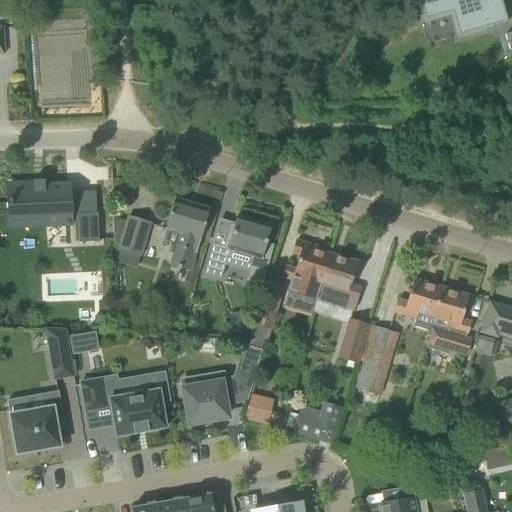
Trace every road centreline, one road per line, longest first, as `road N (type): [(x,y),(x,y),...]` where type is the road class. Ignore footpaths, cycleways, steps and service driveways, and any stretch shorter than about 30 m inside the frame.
road 1 (residential): [(0,511),(300,456),(330,472),(340,511)]
road 2 (unclassified): [(511,254),(205,160)]
road 3 (unclassified): [(205,160),(222,142),(274,127),(511,129)]
road 4 (track): [(131,141),(120,0)]
road 5 (residential): [(131,141),(0,145)]
